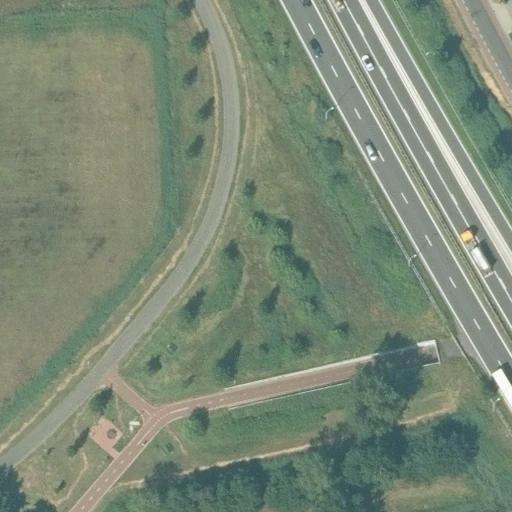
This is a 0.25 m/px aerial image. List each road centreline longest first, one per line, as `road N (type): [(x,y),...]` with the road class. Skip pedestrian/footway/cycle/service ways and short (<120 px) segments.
road 1 (unclassified): [(0,469),(54,422),(159,300),(219,203),(232,104),(202,0)]
road 2 (trunk): [(295,0),(511,381)]
road 3 (trunk): [(511,295),(343,0)]
road 4 (trunk): [(511,240),(373,0)]
